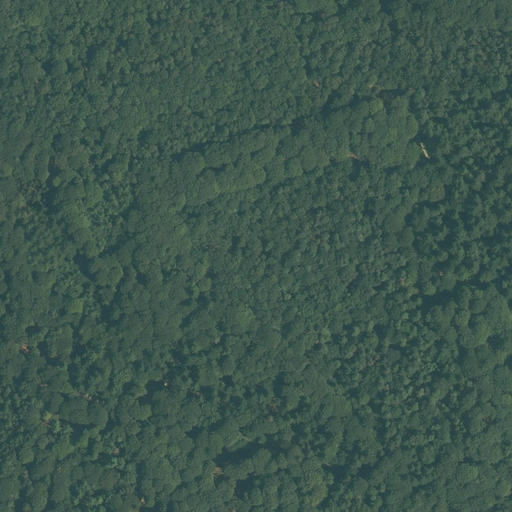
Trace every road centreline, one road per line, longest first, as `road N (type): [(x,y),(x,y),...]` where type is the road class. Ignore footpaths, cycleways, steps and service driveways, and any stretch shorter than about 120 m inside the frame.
road 1 (unknown): [(153,184),(256,266),(291,330),(332,374),(432,419),(511,442)]
road 2 (track): [(426,158),(511,330)]
road 3 (track): [(365,0),(426,158)]
road 4 (unknown): [(18,0),(98,29),(104,74)]
road 5 (track): [(389,506),(467,509),(511,481)]
